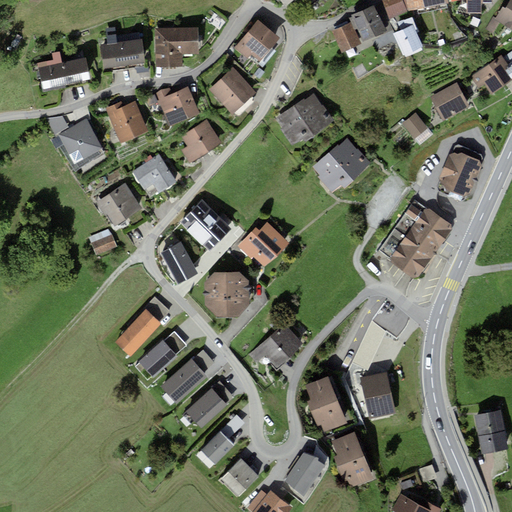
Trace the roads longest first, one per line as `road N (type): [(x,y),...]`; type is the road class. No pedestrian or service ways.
road 1 (residential): [(295,31),(264,106),(155,235),(153,271),(245,378),(257,436),(276,452),(295,439),(291,389),(304,358),(364,294),(387,290),(437,322)]
road 2 (residential): [(251,0),(221,48),(192,75),(0,119)]
road 3 (track): [(0,400),(124,266),(149,252)]
road 4 (primary): [(437,322),(434,396),(476,511)]
road 5 (primary): [(511,149),(437,322)]
